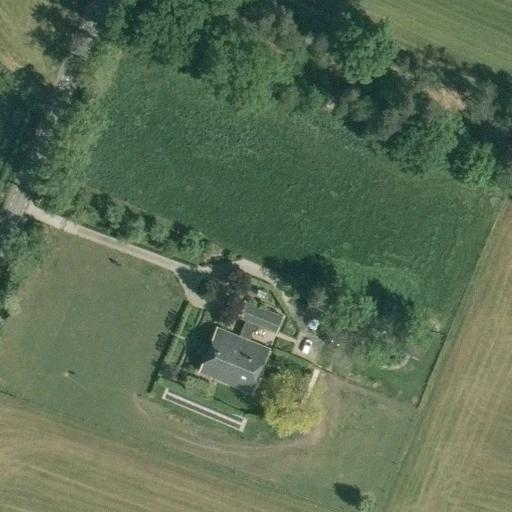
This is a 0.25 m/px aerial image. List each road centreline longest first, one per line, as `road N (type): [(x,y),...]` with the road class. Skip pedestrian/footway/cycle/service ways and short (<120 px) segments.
road 1 (track): [(511,179),(92,4)]
road 2 (tertiary): [(0,225),(94,0)]
